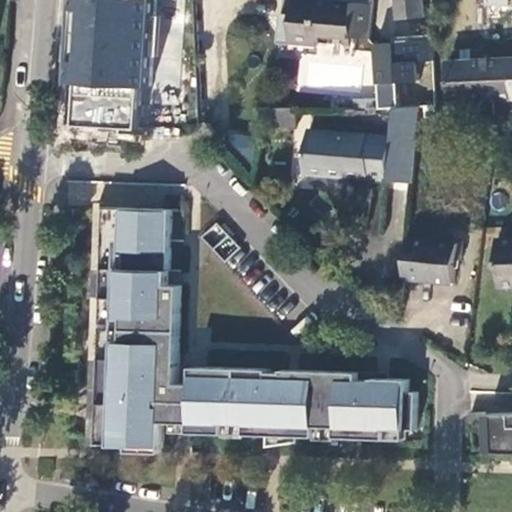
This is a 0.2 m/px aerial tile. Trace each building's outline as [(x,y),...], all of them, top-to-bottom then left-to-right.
[(141,103),(151,104),(154,58),(158,0),(73,0),(68,124),(138,128),(141,103)] [(362,40),(366,4),(327,0),(296,0),(292,46),(320,49),(322,41),(356,45),(356,40),(362,40)] [(400,0),(401,19),(427,17),(425,1),(428,1),(428,0),(400,0)] [(483,0),(482,6),(506,8),(507,0),(483,0)] [(376,5),(366,4),(362,40),(373,41),(376,5)] [(395,85),(422,84),(419,45),(393,47),(395,85)] [(380,48),(383,86),(395,85),(393,47),(380,48)] [(511,61),(492,62),(494,102),(511,100),(511,61)] [(494,102),(492,62),(450,64),(454,103),(494,102)] [(265,109),(264,127),(294,128),(295,110),(265,109)] [(308,174),(344,178),(349,134),(312,130),(308,174)] [(374,181),(390,183),(394,140),(349,134),(344,178),(343,193),(372,197),(374,181)] [(106,206),(97,432),(133,434),(133,445),(166,447),(167,423),(184,423),(194,424),(193,432),(270,435),(282,436),(282,445),(300,443),(300,436),(418,441),(421,393),(411,392),(412,380),(384,379),(363,378),(363,371),(294,368),(196,364),(195,381),(191,381),(181,381),(188,209),(106,206)] [(511,237),(498,238),(501,285),(511,285),(511,237)] [(412,238),(408,277),(456,282),(460,243),(412,238)] [(511,411),(497,413),(498,451),(511,451),(511,411)] [(133,434),(97,432),(96,444),(133,445),(133,434)] [(282,436),(270,435),(269,446),(277,445),(282,445),(282,436)]
